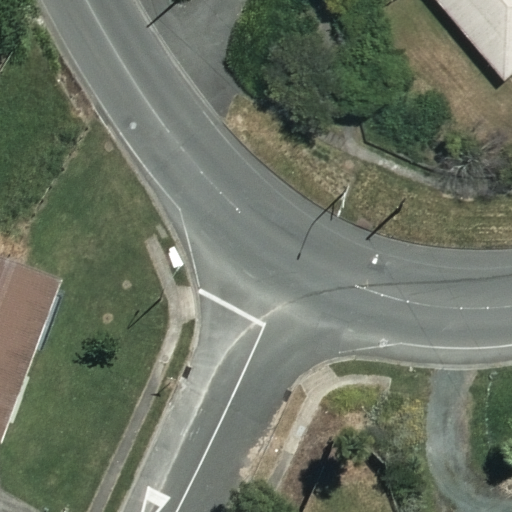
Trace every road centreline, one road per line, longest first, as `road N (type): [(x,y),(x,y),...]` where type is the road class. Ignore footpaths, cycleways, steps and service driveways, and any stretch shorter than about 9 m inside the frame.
road 1 (tertiary): [(297,257),(190,159),(86,0)]
road 2 (residential): [(175,511),(297,257)]
road 3 (tertiary): [(511,305),(423,304),(358,287),(297,257)]
